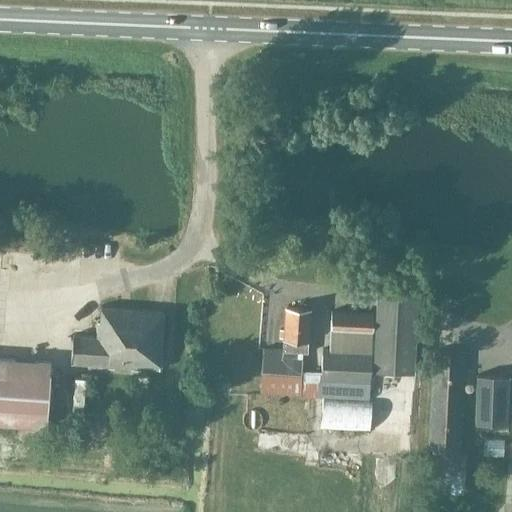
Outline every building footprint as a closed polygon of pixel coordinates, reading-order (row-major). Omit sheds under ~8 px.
[(429,254),(429,268),(437,268),(437,255),(429,254)] [(282,349),(264,348),(263,348),(260,393),(300,396),(300,397),(369,400),(370,370),(414,373),(418,293),(419,276),(377,274),(376,290),(375,314),(331,311),(329,355),(323,355),(321,374),(302,373),(302,359),(297,358),(297,353),(308,354),(311,309),(285,308),(284,329),(279,329),(279,338),(283,338),(282,349)] [(72,334),(71,365),(88,366),(87,376),(67,375),(66,405),(100,407),(103,367),(160,371),(164,312),(101,307),(99,336),(72,334)] [(428,451),(461,453),(465,353),(432,351),(428,451)] [(0,424),(47,428),(51,361),(0,357),(0,424)] [(507,425),(509,376),(476,375),(474,423),(507,425)] [(323,399),(322,428),(370,430),(372,402),(323,399)] [(472,439),(472,454),(491,453),(491,438),(472,439)] [(382,511),(384,457),(353,456),(352,511),(382,511)]
